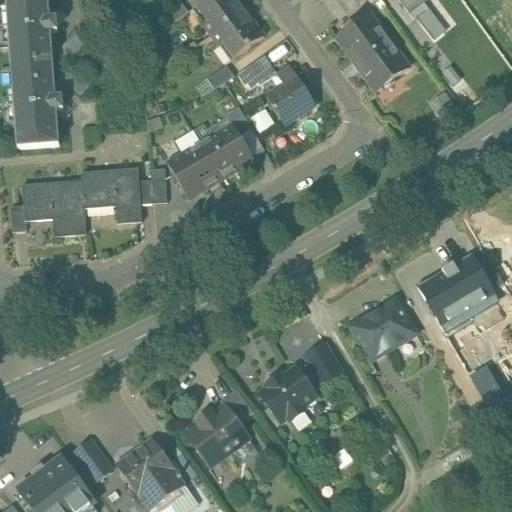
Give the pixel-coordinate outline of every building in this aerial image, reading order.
[(47,0),(7,0),(13,70),(52,68),(50,34),(57,33),(56,21),(49,22),(47,0)] [(235,0),(207,0),(193,11),(212,37),(245,13),(235,0)] [(352,0),(323,0),(339,21),(358,7),(352,0)] [(181,3),(161,18),(169,29),(188,14),(181,3)] [(435,7),(418,16),(433,43),(450,33),(435,7)] [(245,13),(212,37),(232,63),(264,39),(245,13)] [(410,70),(369,15),(336,39),(377,94),(410,70)] [(288,44),(272,56),(279,66),(295,53),(288,44)] [(227,67),(207,81),(215,91),(225,85),(235,78),(227,67)] [(52,68),(13,70),(19,151),(59,148),(56,114),(64,113),(63,101),(55,102),(52,68)] [(290,69),(278,77),(284,87),(267,98),(285,126),(316,107),(298,79),(297,79),(290,69)] [(444,95),(429,105),(441,123),(456,113),(444,95)] [(252,131),(239,108),(225,116),(228,120),(232,128),(233,128),(240,138),(252,131)] [(266,113),(251,122),(260,137),(275,128),(266,113)] [(193,134),(201,147),(232,128),(228,120),(206,133),(203,128),(193,134)] [(232,128),(201,147),(222,181),(254,162),(240,138),(233,128),(232,128)] [(201,147),(193,134),(175,144),(183,157),(201,147)] [(183,157),(168,166),(188,201),(222,181),(201,147),(183,157)] [(138,171),(82,175),(83,183),(85,211),(117,209),(118,226),(142,224),(141,207),(139,183),(138,171)] [(151,172),(152,182),(166,181),(165,171),(151,172)] [(166,181),(152,182),(154,206),(168,205),(166,181)] [(152,182),(139,183),(141,207),(154,206),(152,182)] [(53,185),(55,221),(61,221),(63,239),(87,237),(85,211),(83,183),(53,185)] [(55,221),(53,185),(23,188),(24,208),(25,224),(26,224),(55,221)] [(24,208),(11,209),(13,235),(27,234),(26,224),(25,224),(24,208)] [(477,246),(457,258),(471,280),(490,268),(477,246)] [(449,268),(422,285),(425,289),(424,290),(428,296),(442,319),(438,322),(446,335),(450,336),(469,325),(471,321),(467,314),(464,313),(461,308),(469,303),(449,268)] [(396,303),(351,329),(371,364),(417,337),(396,303)] [(326,347),(305,360),(322,387),(342,375),(326,347)] [(282,378),(266,389),(268,391),(260,397),(282,426),(288,422),(291,425),(306,414),(304,410),(317,400),(296,371),(283,380),(282,378)] [(254,416),(237,393),(221,405),(225,410),(239,427),(254,416)] [(225,410),(213,418),(211,415),(197,426),(199,429),(187,438),(211,470),(230,456),(240,469),(259,455),(239,427),(225,410)] [(113,473),(92,444),(74,457),(95,486),(113,473)] [(135,457),(168,500),(185,487),(180,480),(181,479),(179,477),(178,478),(154,444),(135,457)] [(151,511),(168,500),(135,457),(117,470),(138,498),(139,497),(149,511),(151,511)] [(62,461),(46,473),(43,468),(32,476),(35,481),(19,492),(33,511),(87,511),(96,506),(62,461)]
